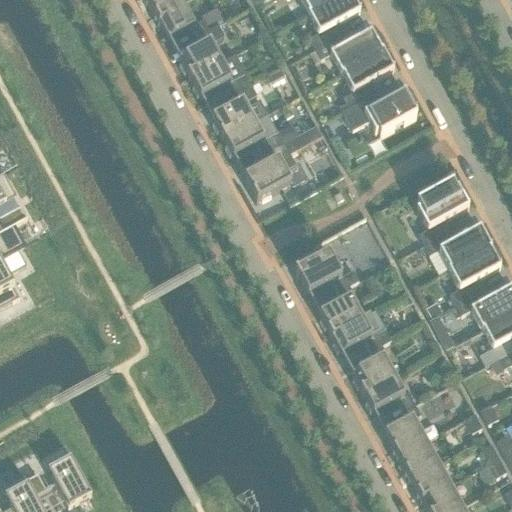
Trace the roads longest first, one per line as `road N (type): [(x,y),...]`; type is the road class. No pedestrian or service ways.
road 1 (residential): [(106,0),(387,511)]
road 2 (residential): [(385,0),(511,231)]
